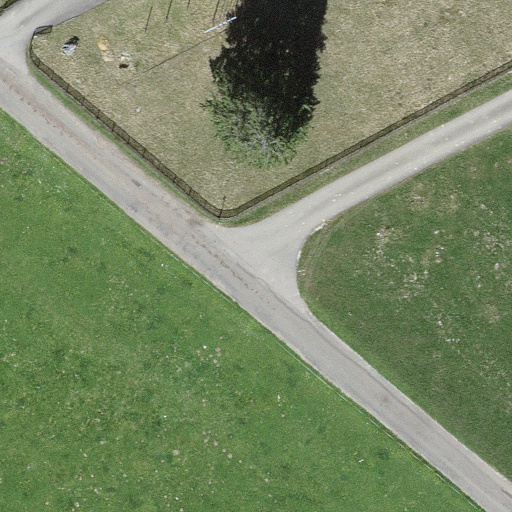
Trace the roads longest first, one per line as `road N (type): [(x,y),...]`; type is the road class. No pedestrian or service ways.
road 1 (tertiary): [(511,472),(247,257)]
road 2 (tertiary): [(247,257),(0,55)]
road 3 (unclassified): [(511,109),(358,188),(247,257)]
